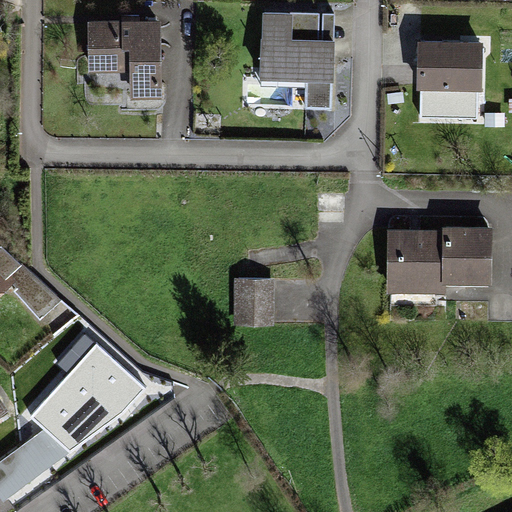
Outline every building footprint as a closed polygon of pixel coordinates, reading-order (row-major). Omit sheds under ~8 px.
[(330,15),(257,13),(255,79),(328,81),(330,15)] [(152,24),(84,24),(85,72),(124,72),(124,99),(152,99),(152,24)] [(473,45),(415,44),(414,84),(472,85),(473,45)] [(338,192),(208,193),(208,273),(242,273),(242,230),(338,229),(338,192)] [(438,232),(382,233),(383,295),(438,294),(438,285),(482,285),(482,228),(438,229),(438,232)] [(0,251),(0,292),(4,288),(36,319),(52,303),(0,251)] [(264,283),(232,283),(232,326),(264,326),(264,283)] [(145,387),(96,343),(32,416),(70,452),(122,415),(145,387)]
